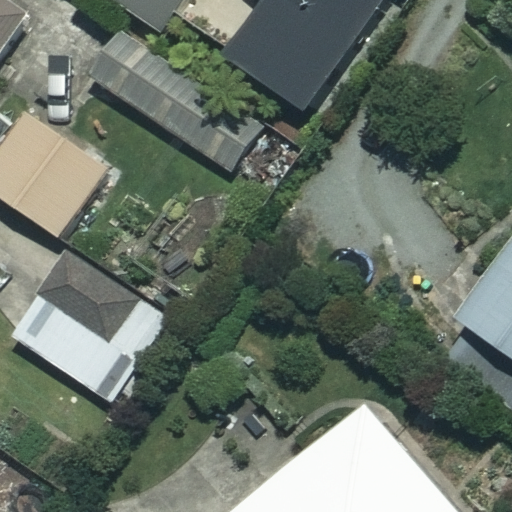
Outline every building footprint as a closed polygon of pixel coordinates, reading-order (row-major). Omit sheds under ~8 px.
[(0,0),(0,62),(37,8),(24,0),(0,0)] [(195,0),(117,0),(171,37),(195,0)] [(255,0),(272,12),(238,58),(309,111),(391,0),(255,0)] [(124,30),(93,75),(236,174),(267,129),(124,30)] [(120,172),(31,115),(0,162),(0,194),(75,242),(120,172)] [(176,325),(76,258),(19,342),(119,409),(176,325)] [(511,261),(470,323),(511,351),(511,261)] [(465,511),(376,408),(256,511),(465,511)] [(84,448),(45,430),(27,470),(66,488),(84,448)]
